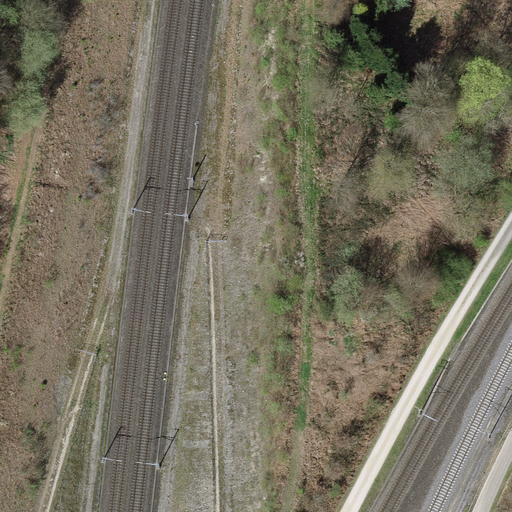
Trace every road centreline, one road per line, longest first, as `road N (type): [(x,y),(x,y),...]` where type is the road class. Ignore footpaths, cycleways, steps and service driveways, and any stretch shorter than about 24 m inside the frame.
road 1 (track): [(147,0),(46,511)]
road 2 (track): [(233,0),(166,511)]
road 3 (track): [(349,511),(511,224)]
road 4 (track): [(206,215),(216,243),(223,511)]
